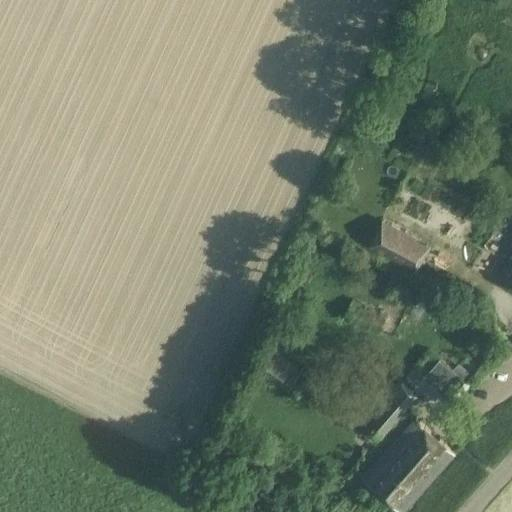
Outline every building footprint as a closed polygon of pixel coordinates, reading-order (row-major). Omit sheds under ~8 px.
[(417,236),(383,218),(368,246),(392,259),(392,257),(418,270),(430,245),(416,238),(417,236)] [(511,263),(502,279),(511,284),(511,263)] [(442,276),(431,269),(426,278),(437,284),(442,276)] [(385,316),(351,300),(343,318),(378,333),(385,316)] [(302,370),(277,352),(262,373),(288,390),(302,370)] [(471,384),(458,373),(443,391),(457,402),(471,384)] [(415,397),(400,384),(376,413),(366,405),(350,425),(359,432),(364,426),(380,439),(415,397)] [(455,453),(415,418),(363,476),(403,511),(455,453)]
